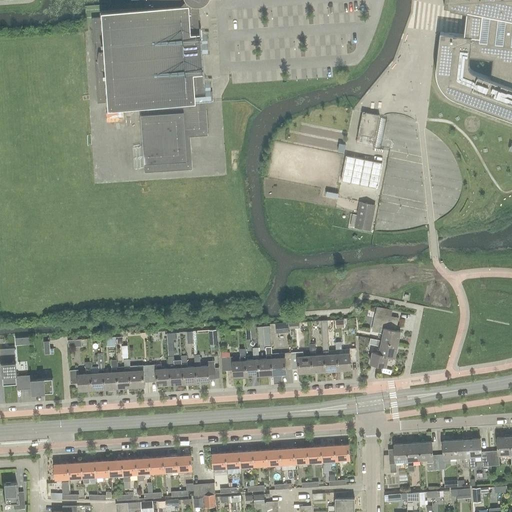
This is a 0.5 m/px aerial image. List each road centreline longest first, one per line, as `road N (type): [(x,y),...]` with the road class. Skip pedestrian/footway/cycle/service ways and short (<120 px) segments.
road 1 (residential): [(368,388),(0,414)]
road 2 (residential): [(60,426),(62,445),(370,424)]
road 3 (secondary): [(60,426),(369,403)]
road 4 (secondary): [(369,403),(511,381)]
road 5 (residential): [(370,424),(511,418)]
